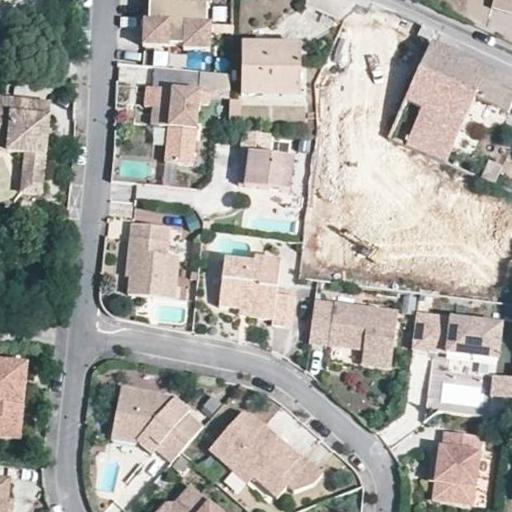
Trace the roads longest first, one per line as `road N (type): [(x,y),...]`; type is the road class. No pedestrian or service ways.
road 1 (residential): [(380,511),(382,482),(367,444),(270,370),(86,332)]
road 2 (residential): [(108,0),(86,332)]
road 3 (residential): [(86,332),(67,459),(76,511)]
road 4 (residential): [(376,0),(511,63)]
